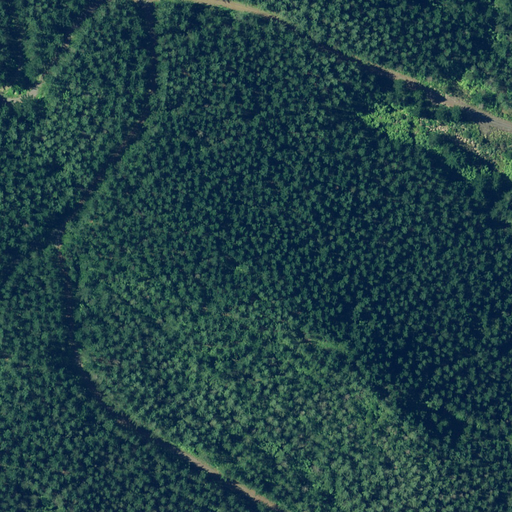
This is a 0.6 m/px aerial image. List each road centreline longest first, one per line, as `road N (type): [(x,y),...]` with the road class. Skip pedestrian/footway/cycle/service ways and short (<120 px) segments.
road 1 (track): [(141,0),(151,94),(56,247),(76,366),(122,421),(272,511)]
road 2 (track): [(511,131),(326,53),(259,12),(172,0)]
road 3 (track): [(0,102),(19,102),(36,88),(82,15),(109,0)]
